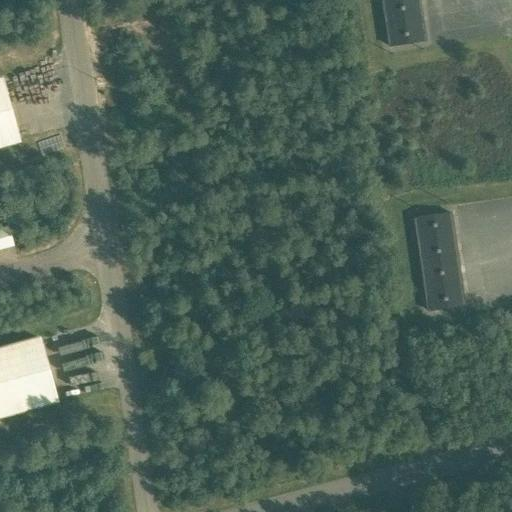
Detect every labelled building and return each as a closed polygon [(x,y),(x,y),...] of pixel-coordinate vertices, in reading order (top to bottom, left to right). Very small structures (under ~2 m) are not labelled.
[(423,42),(420,19),(416,0),(380,0),(388,47),(423,42)] [(0,145),(16,141),(0,81),(0,145)] [(462,307),(459,283),(448,213),(413,219),(427,312),(462,307)] [(0,228),(0,249),(11,246),(6,227),(0,228)] [(0,349),(0,415),(54,401),(37,340),(0,349)]
